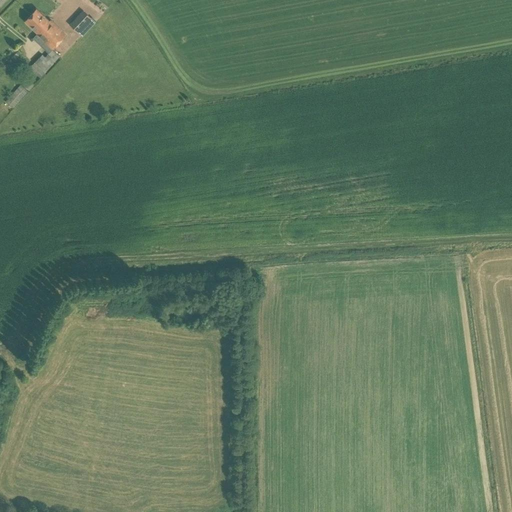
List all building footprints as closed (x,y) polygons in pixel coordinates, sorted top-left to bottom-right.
[(47,45),(52,50),(66,35),(50,20),(49,21),(36,8),(30,15),(54,37),(47,45)] [(69,25),(77,32),(90,18),(83,11),(69,25)] [(54,37),(30,15),(24,21),(37,33),(33,38),(48,53),(45,57),(42,54),(34,63),(29,67),(40,78),(45,74),(59,57),(52,50),(47,45),(54,37)] [(90,18),(77,32),(82,36),(95,22),(90,18)] [(5,102),(13,109),(21,99),(28,92),(25,89),(20,85),(13,93),(5,102)] [(132,306),(143,307),(142,313),(153,314),(154,292),(133,292),(132,306)]
